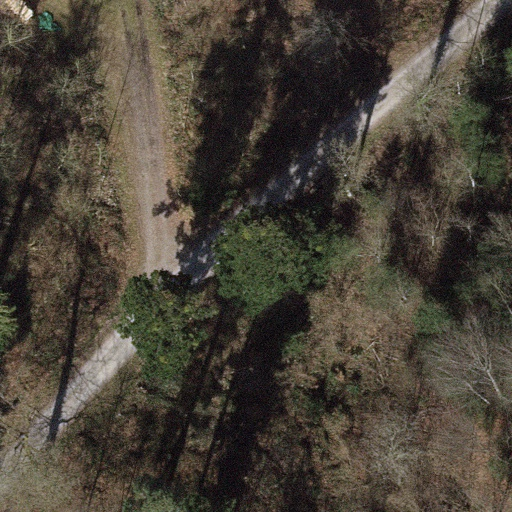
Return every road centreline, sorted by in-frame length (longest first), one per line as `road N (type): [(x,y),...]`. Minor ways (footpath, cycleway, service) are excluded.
road 1 (track): [(0,471),(183,281),(497,0)]
road 2 (track): [(183,281),(158,230),(127,67),(56,0)]
